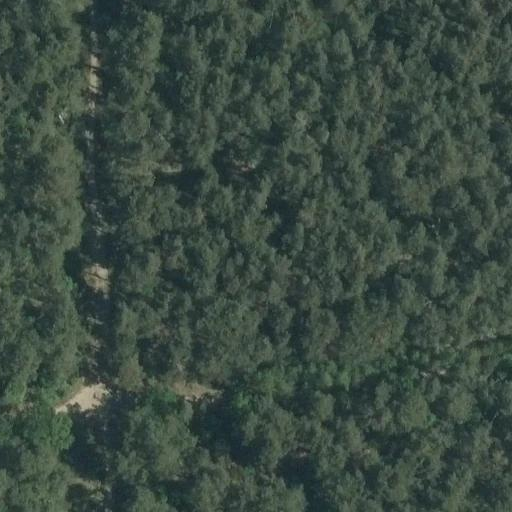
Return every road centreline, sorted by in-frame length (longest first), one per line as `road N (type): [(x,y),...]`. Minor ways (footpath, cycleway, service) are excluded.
road 1 (track): [(103,411),(94,0)]
road 2 (track): [(103,411),(511,363)]
